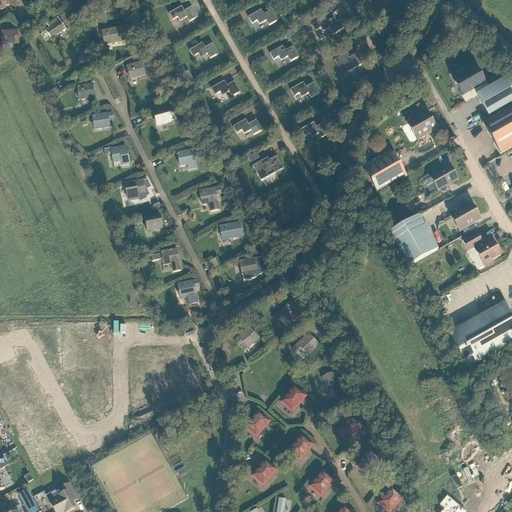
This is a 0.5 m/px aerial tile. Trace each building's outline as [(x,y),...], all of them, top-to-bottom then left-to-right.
[(10,0),(0,0),(0,9),(6,9),(5,7),(11,6),(10,0)] [(103,14),(109,12),(104,0),(99,2),(103,14)] [(109,12),(114,9),(110,0),(104,0),(109,12)] [(117,0),(110,0),(114,9),(121,7),(117,0)] [(93,5),(98,16),(103,14),(99,2),(93,5)] [(98,16),(93,5),(87,7),(92,19),(98,16)] [(181,8),(169,15),(172,21),(177,18),(180,22),(186,18),(189,23),(197,18),(191,8),(184,12),(181,8)] [(261,12),(248,19),(252,25),(258,22),(260,26),(266,22),(269,27),(277,23),(270,12),(264,16),(261,12)] [(49,27),(44,31),(50,39),(55,35),(55,36),(65,29),(62,25),(65,23),(61,19),(59,21),(57,19),(47,26),(49,27)] [(338,22),(336,24),(334,20),(327,24),(324,19),(312,26),(316,32),(320,30),(322,34),(329,30),(332,36),(343,30),(338,22)] [(121,28),(101,32),(103,45),(124,41),(123,33),(122,34),(121,28)] [(18,32),(2,33),(3,46),(19,45),(18,32)] [(202,45),(189,53),(192,58),(198,55),(201,59),(207,55),(210,60),(218,56),(212,45),(205,49),(202,45)] [(282,48),(270,55),(273,61),(278,58),(280,61),(287,57),(290,62),(298,58),(292,48),(284,52),(282,48)] [(347,54),(335,61),(339,67),(343,64),(345,68),(347,72),(354,69),(362,64),(356,55),(350,59),(347,54)] [(328,59),(322,63),(327,72),(333,68),(328,59)] [(141,62),(125,67),(129,81),(146,77),(141,62)] [(488,89),(477,69),(454,81),(463,97),(468,94),(471,99),(476,96),(488,89)] [(511,103),(511,90),(506,79),(488,89),(476,96),(488,117),(511,103)] [(224,84),(211,91),(215,97),(221,94),(223,98),(230,94),(232,98),(240,94),(234,83),(226,88),(224,84)] [(92,84),(76,86),(78,101),(94,99),(92,84)] [(198,84),(192,88),(195,95),(202,91),(198,84)] [(304,84),(291,91),(294,98),(300,94),(302,98),(308,94),(311,99),(319,94),(313,84),(306,88),(304,84)] [(511,106),(482,124),(500,155),(511,148),(511,106)] [(168,108),(152,113),(156,127),(172,123),(168,108)] [(112,113),(91,116),(94,131),(110,129),(109,122),(113,121),(112,113)] [(426,113),(408,124),(417,140),(435,130),(426,113)] [(245,121),(233,129),(236,135),(242,132),(244,135),(251,132),(253,136),(261,131),(255,121),(248,125),(245,121)] [(314,124),(301,131),(304,137),(311,134),(313,138),(319,135),(321,138),(328,134),(323,124),(316,128),(314,124)] [(126,147),(110,150),(111,153),(111,156),(113,165),(121,163),(122,168),(130,166),(126,147)] [(193,150),(177,154),(179,168),(186,167),(188,172),(197,170),(193,150)] [(404,176),(398,165),(392,155),(365,171),(377,192),(404,176)] [(275,175),(283,170),(276,158),(269,162),(267,159),(252,167),(261,182),(275,174),(275,175)] [(450,167),(430,178),(438,192),(439,191),(441,193),(443,193),(445,193),(446,191),(447,189),(446,187),(458,180),(450,167)] [(127,186),(125,187),(126,192),(128,202),(138,201),(139,203),(139,204),(146,200),(146,198),(149,197),(146,191),(151,189),(147,181),(142,182),(127,185),(127,186)] [(219,189),(199,193),(202,206),(209,204),(211,212),(219,211),(217,203),(216,196),(220,195),(219,189)] [(460,212),(451,217),(459,232),(480,220),(473,207),(468,209),(465,203),(464,203),(458,206),(458,207),(460,212)] [(407,206),(390,215),(397,228),(414,218),(407,206)] [(160,215),(143,218),(146,232),(162,229),(160,215)] [(437,250),(418,216),(389,233),(408,267),(437,250)] [(239,223),(219,227),(222,242),(242,238),(239,223)] [(477,235),(463,243),(468,251),(479,270),(484,267),(493,262),(492,260),(500,255),(493,243),(489,245),(487,240),(482,243),(477,235)] [(177,249),(161,252),(163,267),(172,265),(173,273),(181,272),(177,249)] [(239,263),(243,282),(255,279),(266,271),(262,265),(261,265),(260,258),(239,263)] [(198,281),(176,285),(180,300),(196,296),(194,290),(199,289),(198,281)] [(511,345),(511,317),(504,303),(447,334),(467,370),(511,345)] [(277,323),(280,321),(282,318),(289,324),(300,314),(290,304),(274,319),(277,323)] [(73,329),(72,345),(86,345),(86,329),(73,329)] [(86,329),(86,345),(100,345),(100,329),(86,329)] [(249,329),(233,342),(237,346),(241,343),(248,351),(259,341),(249,329)] [(308,334),(291,350),(295,354),(300,349),(308,356),(319,346),(308,334)] [(72,345),(72,357),(86,357),(86,345),(72,345)] [(86,345),(86,357),(100,357),(100,345),(86,345)] [(135,352),(135,364),(154,364),(154,352),(135,352)] [(22,357),(6,366),(11,377),(28,368),(22,357)] [(72,357),(72,368),(86,368),(86,357),(72,357)] [(86,357),(86,368),(100,368),(100,357),(86,357)] [(135,364),(135,375),(154,375),(154,364),(135,364)] [(511,365),(496,374),(511,402),(511,401),(511,365)] [(28,368),(11,377),(16,386),(33,377),(28,368)] [(72,368),(72,379),(86,379),(86,368),(72,368)] [(86,368),(86,379),(100,380),(100,368),(86,368)] [(333,373),(321,378),(328,393),(340,388),(333,373)] [(135,375),(135,385),(154,386),(154,375),(135,375)] [(33,377),(16,386),(21,396),(38,387),(33,377)] [(72,379),(72,396),(86,396),(86,379),(72,379)] [(86,379),(86,396),(100,396),(100,380),(86,379)] [(135,385),(135,396),(154,396),(154,386),(135,385)] [(38,387),(21,396),(27,406),(44,397),(38,387)] [(290,410),(306,398),(298,387),(282,399),(290,410)] [(135,396),(134,407),(154,407),(154,396),(135,396)] [(47,403),(30,412),(36,422),(53,413),(47,403)] [(134,407),(134,419),(154,419),(154,407),(134,407)] [(53,413),(36,422),(41,432),(58,423),(53,413)] [(269,422),(258,413),(245,428),(256,437),(269,422)] [(361,426),(350,417),(337,433),(348,442),(361,426)] [(58,423),(41,432),(46,441),(63,432),(58,423)] [(63,432),(46,441),(51,451),(68,441),(63,432)] [(312,446),(302,437),(289,452),(299,461),(312,446)] [(68,441),(51,451),(57,461),(74,452),(68,441)] [(381,461),(370,452),(357,467),(368,476),(381,461)] [(276,471),(265,462),(252,477),(263,486),(276,471)] [(334,481),(323,472),(310,488),(321,497),(334,481)] [(68,485),(46,497),(49,504),(52,511),(68,511),(74,509),(71,504),(76,501),(68,485)] [(390,511),(402,498),(391,489),(379,504),(387,511),(390,511)] [(29,494),(20,498),(27,511),(38,511),(39,511),(29,494)] [(463,511),(451,501),(444,509),(447,511),(463,511)]
